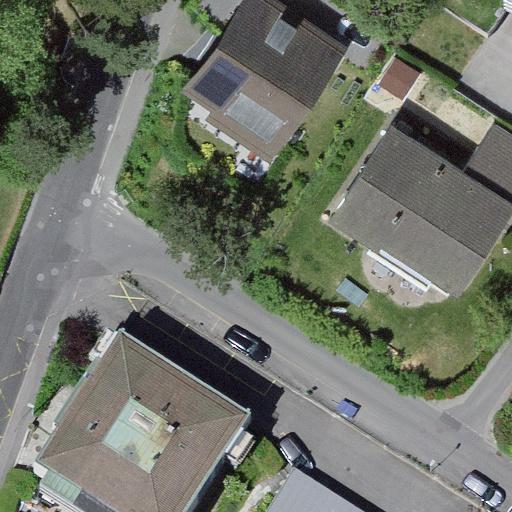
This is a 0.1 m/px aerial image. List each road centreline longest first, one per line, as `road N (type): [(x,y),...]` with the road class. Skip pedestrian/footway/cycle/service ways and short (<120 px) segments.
road 1 (residential): [(68,203),(511,488)]
road 2 (residential): [(68,203),(139,0)]
road 3 (residential): [(0,383),(68,203)]
